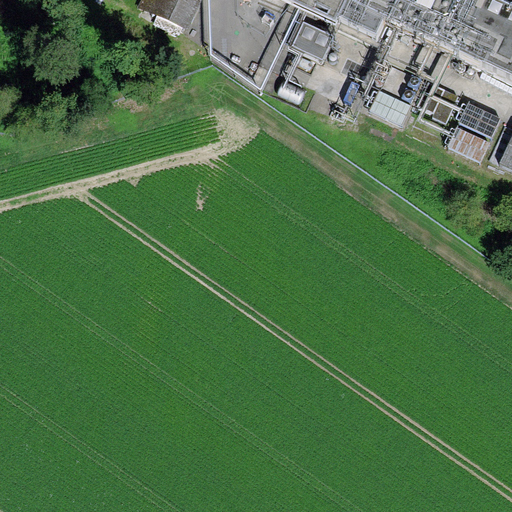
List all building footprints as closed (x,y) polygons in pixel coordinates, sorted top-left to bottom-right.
[(199,0),(144,0),(142,6),(188,26),(199,0)] [(511,5),(499,0),(296,0),(335,18),(337,14),(376,32),(384,14),(511,71),(511,5)] [(454,124),(453,101),(426,102),(427,125),(454,124)] [(472,107),(454,151),(486,164),(504,120),(472,107)] [(511,141),(502,163),(511,167),(511,141)]
